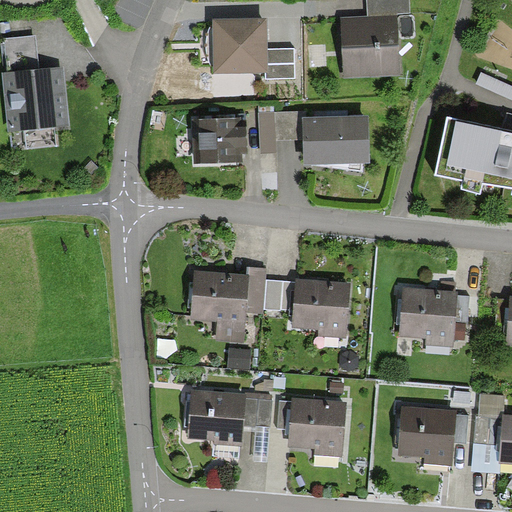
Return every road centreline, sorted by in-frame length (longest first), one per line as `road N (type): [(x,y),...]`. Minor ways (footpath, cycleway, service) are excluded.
road 1 (residential): [(511,239),(123,202)]
road 2 (residential): [(146,498),(123,202)]
road 3 (residential): [(123,202),(132,114),(169,0)]
road 4 (residential): [(146,498),(334,511)]
road 5 (residential): [(123,202),(0,213)]
